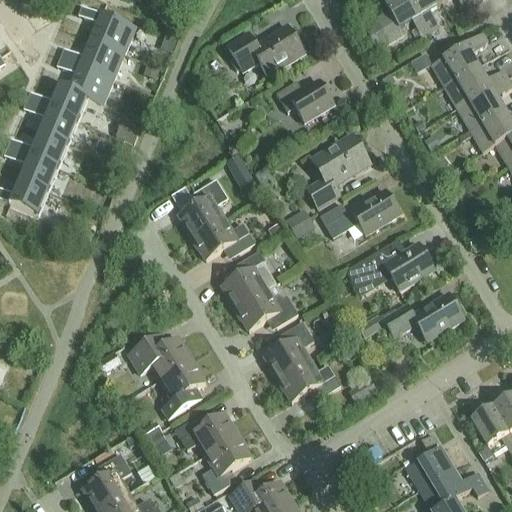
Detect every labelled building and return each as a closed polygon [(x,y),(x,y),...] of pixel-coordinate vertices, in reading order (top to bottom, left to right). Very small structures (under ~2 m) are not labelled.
[(430,36),(408,0),(378,0),(388,15),(364,29),(379,53),(403,39),(399,32),(412,25),(421,41),(430,36)] [(429,15),(442,7),(438,0),(408,0),(430,36),(439,31),(429,15)] [(438,0),(442,7),(453,0),(455,0),(465,16),(474,10),(467,0),(438,0)] [(90,44),(124,59),(135,32),(88,13),(84,22),(97,28),(90,44)] [(267,80),(304,58),(288,31),(256,50),(248,37),(227,51),(242,77),(259,67),(267,80)] [(444,91),(478,71),(471,58),(487,48),(482,39),(432,68),(431,69),(444,91)] [(66,64),(113,84),(124,59),(90,44),(83,60),(70,55),(66,64)] [(431,69),(432,68),(426,57),(410,66),(417,77),(431,69)] [(87,103),(87,104),(102,110),(113,84),(66,64),(62,73),(75,78),(69,94),(87,103)] [(457,113),(508,83),(503,74),(486,84),(478,71),(444,91),(457,113)] [(395,87),(390,78),(381,83),(390,98),(397,94),(393,88),(395,87)] [(470,135),(504,114),(497,101),(511,92),(511,89),(508,83),(457,113),(470,135)] [(303,127),(333,109),(320,86),(303,96),(296,86),(275,98),(287,117),(295,112),(303,127)] [(78,124),(87,103),(69,94),(59,90),(52,106),(36,99),(32,107),(77,126),(78,124)] [(67,149),(77,126),(32,107),(28,116),(45,123),(39,137),(67,149)] [(511,138),(511,126),(511,127),(504,114),(470,135),(483,157),(495,149),(511,138)] [(57,173),(67,149),(39,137),(32,152),(16,145),(12,154),(57,173)] [(508,171),(511,168),(511,138),(495,149),(508,171)] [(354,179),(370,170),(352,139),(310,164),(322,184),(306,193),(318,213),(339,200),(332,188),(352,176),(354,179)] [(119,157),(126,160),(131,150),(124,147),(119,157)] [(48,196),(57,173),(12,154),(9,162),(25,169),(19,184),(48,196)] [(243,196),(257,188),(239,160),(225,168),(243,196)] [(0,203),(38,219),(48,196),(19,184),(13,198),(0,192),(0,203)] [(192,242),(223,224),(215,211),(228,203),(216,185),(190,200),(196,210),(179,220),(192,242)] [(350,215),(350,216),(347,217),(342,208),(321,221),(333,242),(357,227),(366,242),(402,220),(386,193),(350,215)] [(290,233),(309,222),(303,213),(285,224),(290,233)] [(475,229),(483,241),(498,232),(491,220),(475,229)] [(309,222),(290,233),(296,242),(314,231),(309,222)] [(230,236),(223,224),(192,242),(206,265),(227,251),(233,261),(254,248),(243,228),(230,236)] [(388,250),(362,266),(349,274),(349,278),(361,299),(391,282),(399,296),(432,276),(424,263),(426,262),(418,249),(395,262),(388,250)] [(235,313),(266,295),(265,293),(275,287),(262,267),(265,265),(259,255),(238,268),(243,278),(222,291),(235,313)] [(266,295),(235,313),(249,335),(270,322),(276,332),(298,319),(286,301),(274,308),(266,295)] [(406,309),(383,323),(382,324),(393,343),(416,329),(427,346),(463,324),(447,298),(412,320),(406,309)] [(351,342),(379,322),(376,318),(348,337),(351,342)] [(278,384),(309,366),(301,353),(313,345),(302,326),(281,339),(286,349),(265,362),(278,384)] [(160,384),(191,365),(178,343),(170,348),(164,337),(128,359),(140,378),(152,370),(160,384)] [(121,368),(114,356),(97,367),(104,379),(121,368)] [(164,410),(161,412),(168,424),(189,411),(183,401),(205,387),(191,365),(160,384),(168,396),(161,400),(160,405),(164,410)] [(309,366),(278,384),(292,406),(313,393),(319,403),(340,390),(328,370),(316,377),(309,366)] [(376,393),(369,380),(347,395),(354,407),(376,393)] [(509,437),(511,435),(511,397),(492,409),(509,437)] [(511,442),(509,437),(492,409),(470,423),(487,451),(502,442),(511,457),(509,459),(511,462),(511,442)] [(198,446),(206,459),(237,440),(223,418),(202,431),(196,422),(174,435),(186,453),(198,446)] [(147,443),(162,434),(156,425),(141,433),(147,443)] [(162,434),(147,443),(152,452),(167,443),(162,434)] [(425,455),(430,452),(437,448),(432,439),(420,446),(425,455)] [(237,440),(206,459),(214,472),(201,479),(214,499),(235,486),(229,476),(250,463),(237,440)] [(495,457),(490,449),(487,451),(481,454),(486,462),(495,457)] [(454,474),(440,452),(406,473),(419,495),(454,474)] [(93,511),(103,511),(127,498),(119,484),(131,477),(120,459),(99,471),(104,481),(83,494),(93,511)] [(454,474),(419,495),(429,511),(439,511),(455,504),(472,493),(483,486),(478,477),(461,487),(454,474)] [(288,511),(293,509),(279,487),(262,497),(255,485),(230,501),(236,511),(288,511)] [(483,486),(472,493),(477,501),(488,494),(483,486)] [(127,498),(103,511),(157,511),(156,510),(153,511),(151,511),(147,504),(135,511),(127,498)] [(188,511),(198,511),(202,510),(197,502),(186,508),(188,511)]
